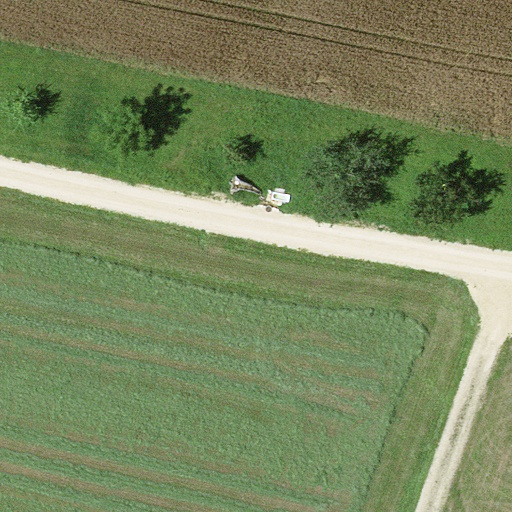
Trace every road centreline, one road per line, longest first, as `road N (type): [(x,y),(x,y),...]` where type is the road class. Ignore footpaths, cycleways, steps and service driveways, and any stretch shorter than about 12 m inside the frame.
road 1 (track): [(0,187),(511,280)]
road 2 (track): [(433,511),(511,294)]
